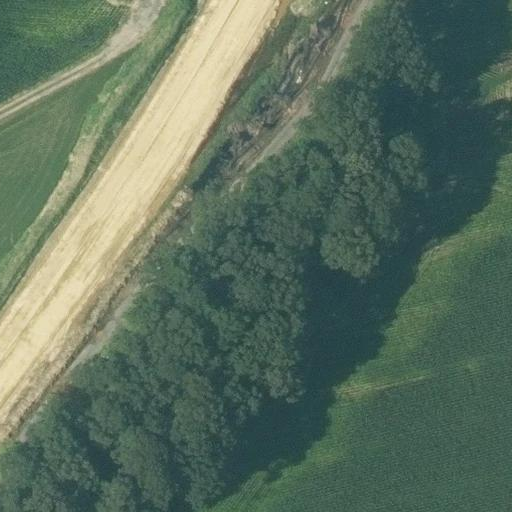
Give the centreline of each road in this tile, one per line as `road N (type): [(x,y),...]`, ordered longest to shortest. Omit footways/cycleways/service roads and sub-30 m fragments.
road 1 (track): [(0,486),(268,168),(371,0)]
road 2 (tertiary): [(0,375),(122,213),(251,0)]
